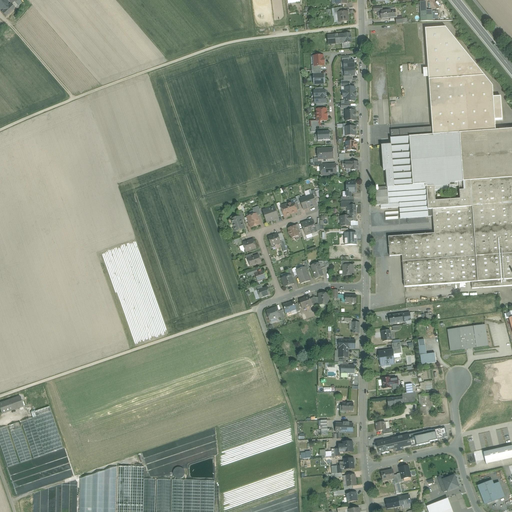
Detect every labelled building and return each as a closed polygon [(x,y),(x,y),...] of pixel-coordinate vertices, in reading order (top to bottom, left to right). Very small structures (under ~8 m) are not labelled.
[(0,0),(0,10),(1,13),(10,4),(6,0),(0,0)] [(14,2),(11,4),(10,4),(1,13),(6,18),(15,9),(21,3),(18,0),(15,3),(14,2)] [(421,21),(434,21),(434,19),(438,19),(437,10),(428,10),(428,1),(420,1),(421,21)] [(383,11),(380,12),(378,12),(378,17),(381,16),(381,19),(390,18),(396,18),(395,8),(388,9),(389,11),(383,11)] [(344,12),(338,13),(339,22),(349,21),(347,12),(344,12)] [(492,86),(445,28),(425,29),(432,127),(433,135),(460,133),(496,131),(495,120),(493,97),(492,86)] [(351,34),(327,36),(328,45),(342,44),(342,48),(350,48),(350,43),(352,43),(351,34)] [(323,56),(314,56),(314,66),(320,66),(323,66),(323,63),(324,63),(324,60),(323,60),(323,56)] [(351,61),(344,62),(344,69),(354,68),(354,61),(351,61)] [(354,68),(344,69),(345,76),(345,77),(352,76),(355,76),(354,68)] [(321,75),(313,75),(314,85),(325,84),(324,75),(321,75)] [(350,88),(346,88),(346,92),(343,92),(343,97),(346,97),(346,101),(355,101),(355,97),(356,97),(355,92),(354,92),(354,88),(350,88)] [(326,103),(325,91),(314,92),(315,104),(326,103)] [(501,97),(493,97),(495,120),(502,120),(501,97)] [(350,108),(346,108),(346,109),(346,111),(345,111),(346,121),(356,121),(356,111),(355,111),(355,108),(350,108)] [(320,110),(316,110),(317,113),(316,114),(316,117),(317,117),(317,121),(320,121),(327,120),(326,110),(323,110),(322,109),(320,109),(320,110)] [(352,127),(345,127),(345,128),(345,132),(347,133),(347,136),(356,136),(356,127),(352,127)] [(432,127),(409,129),(410,137),(433,135),(432,127)] [(433,135),(410,137),(409,129),(391,131),(392,138),(390,138),(391,146),(384,146),(382,146),(384,171),(386,171),(387,187),(379,188),(375,188),(375,191),(376,206),(380,205),(381,209),(399,207),(400,219),(428,217),(426,187),(434,186),(434,191),(435,191),(445,190),(445,191),(451,190),(450,189),(455,189),(455,186),(455,182),(464,182),(460,133),(433,135)] [(496,131),(460,133),(464,182),(511,178),(511,129),(500,130),(496,131)] [(329,131),(317,132),(318,141),(330,140),(329,131)] [(347,142),(346,142),(346,147),(347,148),(347,151),(356,151),(356,142),(353,142),(347,142)] [(333,149),(318,150),(318,158),(318,160),(322,159),(333,159),(333,149)] [(359,162),(345,162),(345,166),(345,170),(351,169),(351,170),(359,170),(359,162)] [(322,165),(321,165),(321,167),(321,175),(336,175),(336,173),(336,165),(322,165)] [(511,178),(464,182),(455,182),(455,186),(459,186),(460,199),(435,201),(435,202),(432,202),(433,209),(432,209),(433,216),(434,234),(401,236),(402,256),(404,287),(472,282),(472,289),(511,285),(511,178)] [(355,182),(347,182),(347,191),(351,191),(351,193),(356,193),(355,182)] [(434,186),(426,187),(428,217),(433,216),(432,209),(433,209),(432,202),(435,202),(435,201),(435,191),(434,191),(434,186)] [(312,195),(306,197),(310,207),(316,205),(314,198),(313,195),(312,195)] [(300,199),(301,203),(303,210),(310,207),(306,197),(300,199)] [(296,198),(290,200),(291,203),(287,204),(291,214),(297,212),(297,211),(294,203),(297,202),(296,198)] [(352,206),(352,203),(347,203),(341,203),(341,208),(347,207),(348,211),(350,211),(350,214),(356,214),(356,206),(352,206)] [(287,204),(283,206),(284,207),(281,208),(282,210),(284,215),(284,216),(291,214),(287,204)] [(261,215),(258,207),(252,209),(255,215),(256,214),(257,216),(261,215)] [(271,208),(263,211),(267,222),(275,219),(275,218),(271,208)] [(255,215),(251,216),(252,218),(248,219),(249,223),(251,228),(260,225),(257,216),(256,214),(255,215)] [(356,214),(350,214),(350,216),(348,217),(348,222),(350,222),(356,222),(356,214)] [(238,217),(237,217),(236,218),(231,220),(235,232),(237,231),(239,231),(239,230),(240,230),(241,230),(242,230),(243,229),(244,228),(242,221),(240,217),(239,217),(238,217)] [(348,222),(348,217),(346,217),(341,217),(341,226),(350,226),(350,222),(348,222)] [(317,231),(315,226),(313,220),(307,222),(311,233),(317,232),(317,231)] [(307,222),(302,224),(303,229),(306,235),(311,233),(307,222)] [(296,227),(296,226),(288,229),(289,232),(288,232),(289,235),(290,235),(291,238),(299,236),(296,227)] [(278,234),(268,238),(271,246),(280,243),(281,243),(280,241),(278,235),(278,234)] [(357,234),(345,234),(345,245),(350,245),(357,245),(357,234)] [(401,236),(388,237),(390,257),(402,256),(401,236)] [(253,240),(243,244),(246,252),(256,248),(253,240)] [(253,257),(248,259),(248,260),(249,263),(250,263),(251,266),(261,263),(259,255),(253,257)] [(319,264),(315,265),(316,266),(312,268),(316,279),(323,276),(321,269),(319,264)] [(349,265),(343,265),(343,266),(343,276),(353,276),(353,265),(349,265)] [(305,268),(296,271),(298,276),(301,284),(310,281),(306,270),(305,268)] [(257,273),(255,274),(258,282),(267,279),(264,270),(257,273)] [(291,275),(281,279),(284,287),(294,284),(292,278),(291,275)] [(263,289),(257,291),(260,299),(270,295),(267,287),(263,289)] [(328,294),(319,294),(319,298),(319,305),(328,304),(328,294)] [(356,296),(342,295),(342,303),(356,303),(356,296)] [(309,297),(304,298),(305,299),(300,300),(302,308),(312,305),(310,299),(309,297)] [(293,302),(283,305),(286,313),(295,310),(296,310),(294,305),(293,302)] [(277,308),(267,311),(270,320),(280,317),(278,312),(277,308)] [(410,313),(402,314),(403,322),(406,322),(406,325),(411,324),(410,313)] [(402,314),(389,316),(390,324),(403,322),(402,314)] [(448,331),(451,351),(488,346),(485,325),(448,331)] [(390,331),(382,332),(383,342),(391,341),(390,331)] [(343,340),(339,340),(339,344),(339,358),(346,358),(348,358),(348,349),(355,349),(355,341),(343,340)] [(400,343),(392,344),(393,351),(401,350),(400,343)] [(393,351),(379,353),(379,356),(378,356),(378,360),(380,360),(380,366),(386,366),(385,364),(394,363),(393,355),(393,351)] [(420,356),(421,365),(436,363),(435,354),(420,356)] [(343,366),(341,366),(341,373),(347,374),(354,374),(355,366),(348,366),(343,366)] [(390,380),(390,378),(382,379),(383,389),(398,387),(397,379),(390,380)] [(412,385),(405,386),(406,394),(413,393),(412,385)] [(406,394),(402,394),(402,397),(403,403),(403,405),(416,403),(415,393),(413,393),(406,394)] [(428,394),(418,395),(420,415),(435,413),(433,394),(428,394)] [(20,397),(0,403),(0,410),(1,414),(23,406),(20,397)] [(402,397),(387,399),(388,407),(395,406),(395,404),(403,403),(402,397)] [(354,403),(342,403),(342,406),(341,406),(340,407),(340,411),(342,411),(353,412),(354,403)] [(49,407),(31,413),(32,418),(45,455),(63,449),(49,407)] [(45,455),(32,418),(21,422),(33,459),(45,455)] [(20,425),(19,422),(8,426),(20,463),(32,459),(21,426),(22,426),(21,425),(20,425)] [(385,422),(376,424),(377,432),(383,431),(386,430),(385,422)] [(348,423),(343,423),(343,424),(336,424),(337,424),(337,432),(336,432),(337,432),(341,433),(353,433),(353,424),(348,424),(348,423)] [(6,427),(0,428),(0,444),(8,468),(19,464),(6,427)] [(432,430),(420,433),(423,444),(429,443),(429,442),(444,439),(444,438),(447,437),(447,434),(446,434),(445,428),(442,429),(441,428),(432,430)] [(409,435),(376,442),(377,445),(374,446),(376,453),(379,452),(379,455),(389,452),(389,451),(394,450),(394,451),(403,449),(403,448),(411,446),(409,435)] [(352,442),(343,442),(343,446),(339,447),(339,449),(340,453),(343,452),(343,453),(353,452),(353,448),(352,448),(352,442)] [(511,446),(484,453),(486,465),(511,458),(511,446)] [(353,458),(344,459),(345,470),(354,469),(353,463),(354,463),(353,458)] [(408,466),(399,468),(400,473),(402,479),(407,478),(406,477),(410,476),(408,466)] [(115,511),(117,467),(81,479),(79,511),(115,511)] [(144,467),(121,467),(118,467),(117,511),(143,511),(144,479),(144,467)] [(392,470),(381,472),(383,481),(394,479),(394,476),(392,470)] [(355,475),(347,476),(348,482),(347,482),(347,487),(353,486),(356,486),(355,475)] [(454,476),(443,481),(448,492),(459,487),(454,476)] [(154,511),(155,479),(144,479),(143,511),(154,511)] [(170,511),(171,480),(157,479),(156,511),(170,511)] [(182,511),(183,480),(172,480),(171,511),(182,511)] [(200,511),(201,481),(184,480),(183,480),(182,511),(200,511)] [(492,480),(477,486),(485,505),(505,498),(499,483),(494,485),(492,480)] [(213,511),(214,481),(201,481),(200,511),(213,511)] [(356,492),(347,494),(347,498),(348,503),(357,501),(356,492)] [(408,497),(386,501),(387,509),(410,505),(410,504),(408,498),(408,497)] [(450,511),(446,500),(429,506),(430,511),(450,511)]
